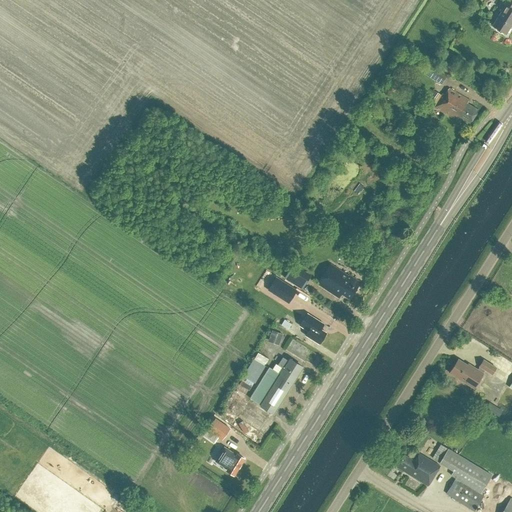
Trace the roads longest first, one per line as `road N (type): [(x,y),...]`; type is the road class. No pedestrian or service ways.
road 1 (primary): [(258,511),(511,111)]
road 2 (unclassified): [(331,511),(511,226)]
